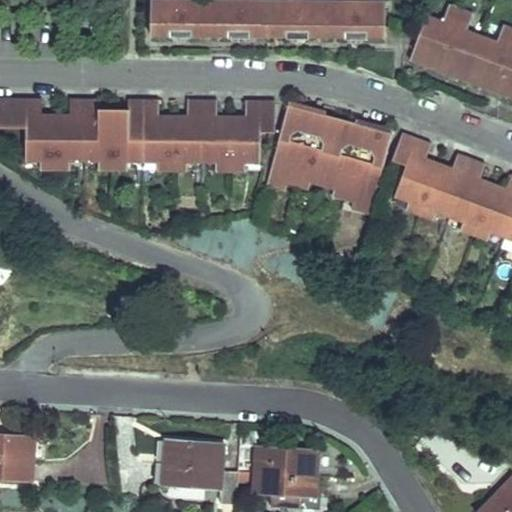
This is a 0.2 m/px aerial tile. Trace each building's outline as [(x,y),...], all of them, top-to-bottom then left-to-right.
[(139,4),(138,41),(375,39),(375,1),(361,1),(361,0),(271,0),(272,0),(239,0),(209,0),(210,2),(186,2),(185,0),(157,0),(157,3),(139,4)] [(97,9),(84,9),(83,18),(98,18),(97,9)] [(410,21),(400,57),(511,90),(511,53),(510,53),(511,46),(511,33),(490,27),(484,44),(456,35),(461,19),(438,13),(434,28),(410,21)] [(0,138),(17,140),(16,177),(58,178),(59,165),(93,166),(93,178),(121,179),(121,165),(151,166),(151,178),(179,179),(179,168),(209,169),(208,178),(253,179),(254,141),(269,142),(270,108),(237,107),(236,128),(211,127),(212,108),(181,107),(180,124),(153,123),(154,106),(122,104),(121,123),(92,122),(92,107),(61,106),(61,124),(36,124),(36,107),(0,105),(0,138)] [(317,114),(281,108),(266,201),(286,204),(287,195),(305,198),(306,188),(336,193),(334,204),(353,207),(352,214),(372,218),(387,125),(349,119),(347,130),(315,125),(317,114)] [(389,164),(402,168),(391,207),(439,220),(442,206),(474,215),(470,230),(497,237),(501,222),(511,225),(511,177),(510,184),(483,176),(488,158),(459,149),(454,167),(425,158),(430,142),(398,132),(389,164)] [(69,483),(106,484),(108,438),(71,437),(69,483)] [(34,440),(0,438),(0,480),(32,482),(34,440)] [(152,462),(150,489),(214,493),(212,508),(231,508),(232,470),(215,469),(216,447),(160,445),(160,462),(152,462)] [(279,452),(245,451),(243,497),(260,498),(259,510),(288,511),(289,499),(306,500),(308,458),(279,457),(279,452)] [(511,511),(511,480),(504,473),(468,511),(469,511),(511,511)]
